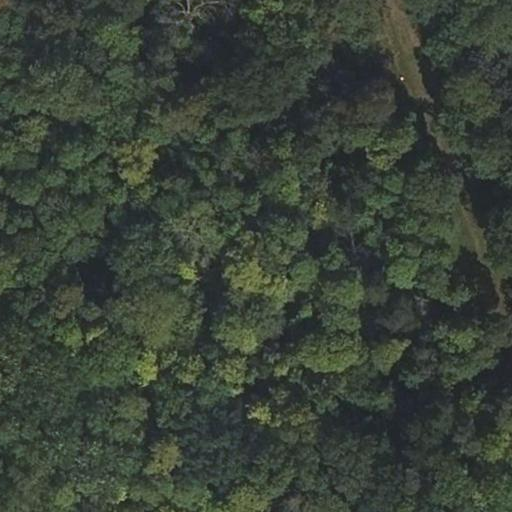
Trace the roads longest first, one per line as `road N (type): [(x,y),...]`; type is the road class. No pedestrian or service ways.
road 1 (track): [(332,511),(316,0)]
road 2 (track): [(384,0),(511,349)]
road 3 (track): [(0,329),(258,511)]
